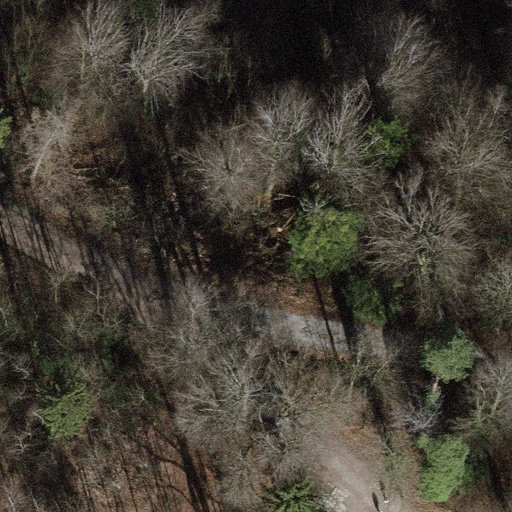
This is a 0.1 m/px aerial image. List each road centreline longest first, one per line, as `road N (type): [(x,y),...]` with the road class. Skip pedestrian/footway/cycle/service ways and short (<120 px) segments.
road 1 (track): [(136,295),(511,372)]
road 2 (track): [(136,295),(394,511)]
road 3 (track): [(0,222),(136,295)]
